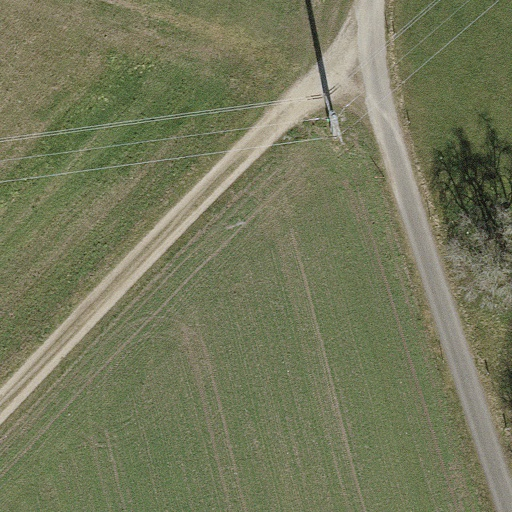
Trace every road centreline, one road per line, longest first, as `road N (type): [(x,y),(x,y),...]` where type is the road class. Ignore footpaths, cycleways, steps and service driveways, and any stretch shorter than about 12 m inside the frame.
road 1 (track): [(506,511),(361,66),(368,0)]
road 2 (track): [(361,66),(295,108),(0,411)]
